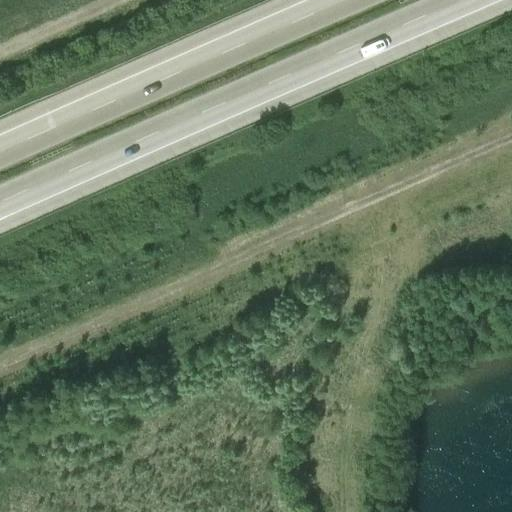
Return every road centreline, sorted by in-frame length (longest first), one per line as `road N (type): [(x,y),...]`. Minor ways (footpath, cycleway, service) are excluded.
road 1 (motorway): [(0,204),(466,0)]
road 2 (motorway): [(350,0),(0,155)]
